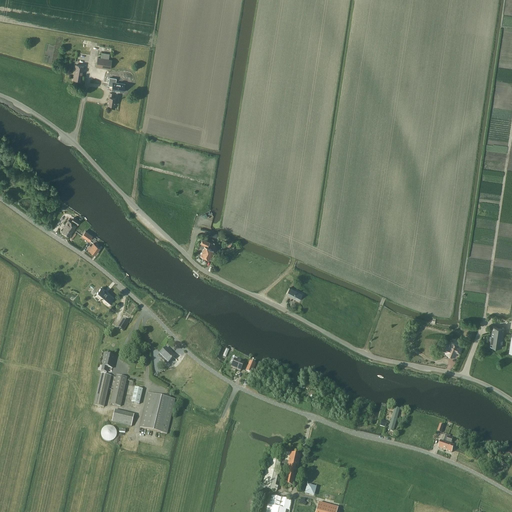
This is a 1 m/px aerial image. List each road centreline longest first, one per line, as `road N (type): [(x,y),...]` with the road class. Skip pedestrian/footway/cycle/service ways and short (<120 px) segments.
road 1 (tertiary): [(511,400),(445,371),(363,353),(204,272),(71,141),(0,95)]
road 2 (unclassified): [(511,493),(427,452),(355,434),(233,384),(117,282),(0,199)]
road 3 (track): [(464,377),(484,327),(511,132)]
